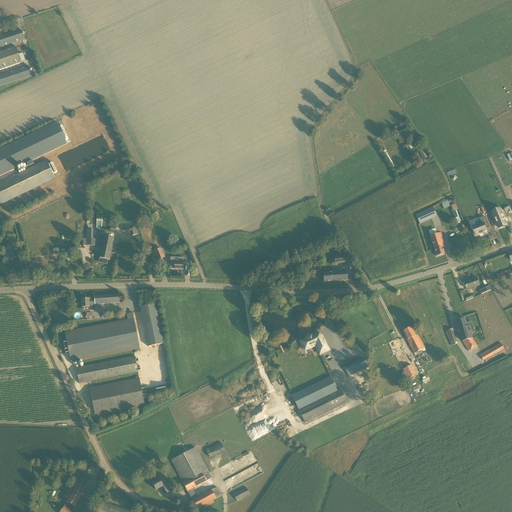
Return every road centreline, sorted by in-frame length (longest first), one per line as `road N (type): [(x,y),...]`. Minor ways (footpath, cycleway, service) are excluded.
road 1 (unclassified): [(23,290),(155,285),(357,293),(511,248)]
road 2 (track): [(373,287),(323,205),(313,136),(358,71),(328,0)]
road 3 (unclassified): [(163,511),(133,496),(98,456),(23,290)]
